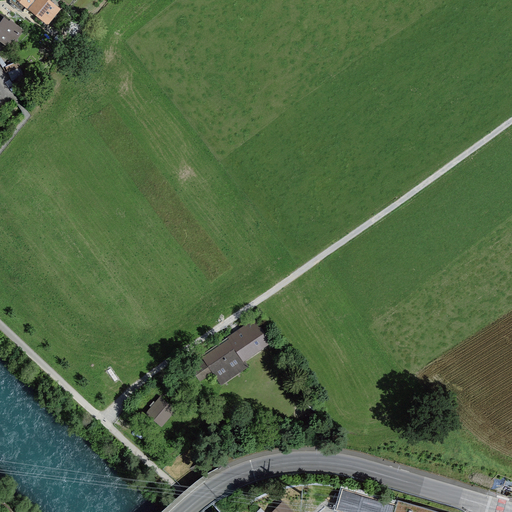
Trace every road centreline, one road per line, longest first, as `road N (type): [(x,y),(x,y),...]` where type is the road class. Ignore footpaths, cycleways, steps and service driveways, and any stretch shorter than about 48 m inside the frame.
road 1 (track): [(511,120),(171,360),(104,421)]
road 2 (unclassified): [(184,511),(233,477),(312,461),(503,511)]
